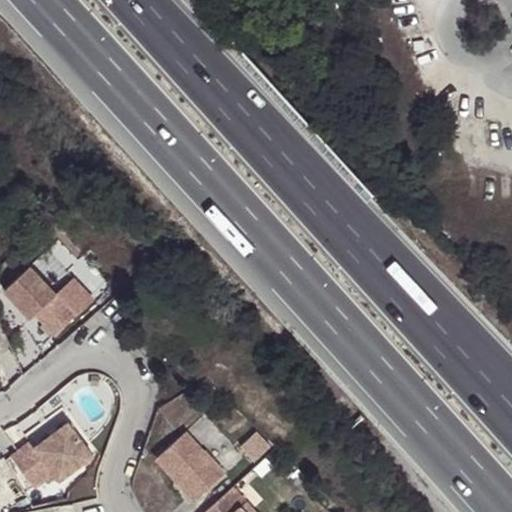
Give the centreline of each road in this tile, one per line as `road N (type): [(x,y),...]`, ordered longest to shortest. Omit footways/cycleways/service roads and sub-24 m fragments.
road 1 (motorway): [(36,0),(497,511)]
road 2 (motorway): [(511,418),(131,0)]
road 3 (residential): [(0,416),(33,400),(76,360),(115,362),(139,391),(142,414),(119,478),(127,511)]
